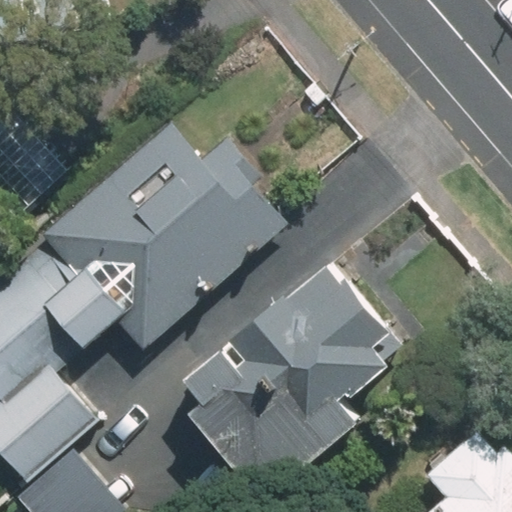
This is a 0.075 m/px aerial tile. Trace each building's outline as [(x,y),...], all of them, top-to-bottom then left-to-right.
[(0,0),(0,52),(119,23),(113,0),(0,0)] [(271,182),(236,141),(210,163),(178,125),(0,274),(0,434),(37,478),(113,414),(68,361),(124,315),(155,352),(296,233),(260,191),(271,182)] [(402,343),(334,264),(188,387),(210,412),(196,423),(272,511),(277,511),(369,435),(352,414),(398,376),(383,359),(402,343)] [(511,511),(511,450),(508,447),(499,455),(484,437),(432,482),(452,505),(444,511),(511,511)] [(31,500),(42,511),(124,511),(133,504),(85,451),(31,500)]
